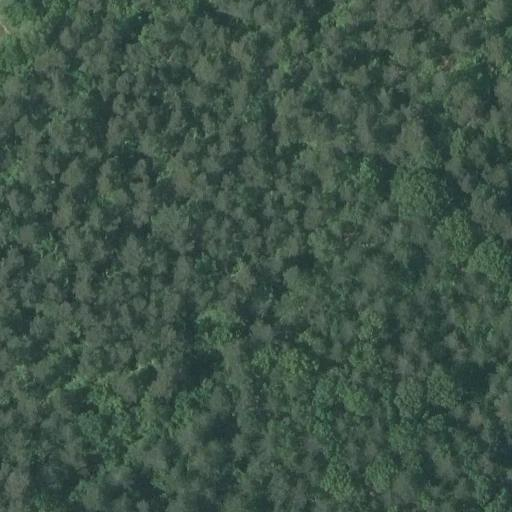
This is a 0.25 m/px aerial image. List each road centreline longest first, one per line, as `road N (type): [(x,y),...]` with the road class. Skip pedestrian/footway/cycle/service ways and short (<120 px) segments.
road 1 (track): [(511,72),(59,511)]
road 2 (track): [(185,0),(511,318)]
road 3 (track): [(184,0),(0,191)]
